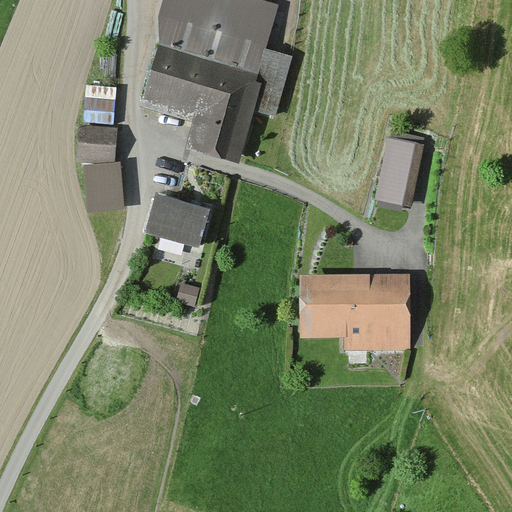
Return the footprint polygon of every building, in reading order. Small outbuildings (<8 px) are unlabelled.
[(166,0),(161,19),(162,47),(146,101),(199,116),(189,152),(243,167),(257,116),(276,122),(294,59),(270,52),(283,7),(259,0),(166,0)] [(112,120),(116,88),(88,85),(85,117),(112,120)] [(119,131),(79,131),(79,165),(119,165),(119,131)] [(420,149),(385,142),(373,200),(408,207),(420,149)] [(212,216),(157,205),(146,259),(201,270),(212,216)] [(421,281),(307,283),(308,346),(361,345),(362,359),(422,358),(421,281)] [(203,293),(182,290),(181,303),(202,306),(203,293)]
